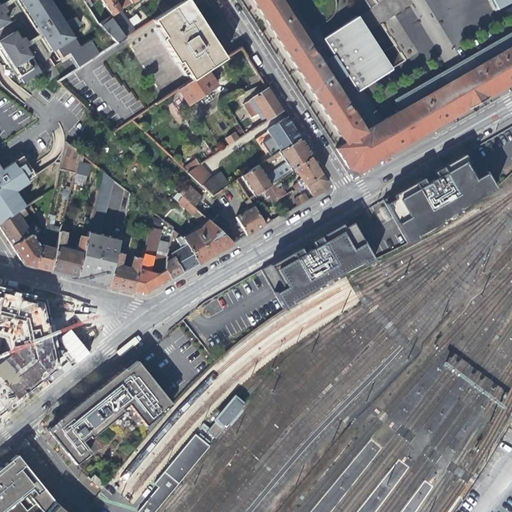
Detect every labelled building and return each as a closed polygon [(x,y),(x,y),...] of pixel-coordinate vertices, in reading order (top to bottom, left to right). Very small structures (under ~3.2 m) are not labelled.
[(0,5),(2,9),(16,0),(7,0),(0,4),(0,5)] [(20,0),(37,27),(34,28),(38,35),(41,33),(43,36),(52,51),(74,38),(70,31),(81,25),(76,17),(65,24),(50,0),(20,0)] [(99,0),(110,16),(119,10),(113,0),(131,0),(133,2),(136,0),(99,0)] [(179,62),(191,81),(211,68),(224,59),(220,53),(217,49),(213,42),(209,35),(189,4),(186,0),(182,0),(160,15),(152,20),(155,25),(163,37),(160,39),(176,64),(179,62)] [(165,0),(156,8),(160,15),(182,0),(165,0)] [(511,33),(394,100),(400,111),(411,104),(422,123),(411,129),(417,138),(478,104),(511,84),(511,0),(253,0),(345,142),(378,123),(359,92),(393,69),(359,16),(324,39),(316,25),(309,31),(288,0),(511,0),(511,33)] [(511,2),(511,0),(488,0),(494,12),(511,2)] [(134,32),(119,10),(110,16),(109,17),(99,23),(116,43),(134,32)] [(24,48),(43,36),(41,33),(38,35),(22,45),(24,48)] [(9,34),(0,39),(0,57),(18,86),(35,76),(21,50),(24,48),(22,45),(19,40),(14,43),(9,34)] [(69,57),(76,69),(99,54),(91,41),(80,48),(77,44),(68,50),(66,47),(55,54),(60,62),(69,57)] [(218,80),(211,68),(191,81),(178,90),(188,104),(196,99),(200,106),(212,99),(207,91),(212,87),(215,85),(214,82),(218,80)] [(261,124),(281,111),(274,101),(267,89),(266,88),(247,101),(261,124)] [(374,163),(417,138),(411,129),(422,123),(411,104),(400,111),(378,123),(345,142),(335,148),(350,169),(361,171),(374,163)] [(259,144),(268,157),(278,151),(298,137),(285,118),(280,121),(266,130),(270,136),(259,144)] [(228,146),(237,140),(233,134),(224,140),(228,146)] [(304,147),(298,137),(278,151),(280,154),(285,163),(290,170),(292,169),(310,157),(307,152),(305,148),(304,147)] [(73,172),(78,153),(72,149),(64,143),(58,168),(73,172)] [(280,154),(278,151),(268,157),(258,164),(260,167),(280,154)] [(432,174),(383,202),(406,241),(495,190),(481,165),(476,169),(468,153),(432,174)] [(0,222),(24,206),(14,191),(36,177),(34,175),(22,156),(0,170),(0,222)] [(305,185),(321,174),(315,164),(310,157),(292,169),(302,186),(305,185)] [(181,168),(186,173),(197,166),(193,161),(181,168)] [(85,186),(90,164),(79,162),(74,184),(85,186)] [(290,170),(285,163),(265,175),(270,183),(274,180),(290,170)] [(198,164),(197,166),(186,173),(211,196),(227,185),(218,170),(209,176),(198,164)] [(266,186),(270,183),(265,175),(260,167),(258,164),(241,175),(253,194),(266,186)] [(98,252),(104,227),(115,183),(109,178),(100,171),(84,237),(74,278),(85,280),(91,282),(94,269),(97,270),(98,268),(102,269),(106,254),(98,252)] [(321,174),(305,185),(313,197),(324,191),(325,186),(326,182),(321,174)] [(283,195),(274,180),(270,183),(266,186),(272,198),(274,200),(283,195)] [(177,193),(181,197),(191,206),(199,198),(185,185),(177,193)] [(254,209),(272,198),(266,186),(253,194),(248,198),(254,209)] [(290,200),(294,208),(306,201),(302,193),(290,200)] [(195,211),(191,206),(181,197),(177,201),(191,215),(195,211)] [(234,217),(245,236),(252,232),(264,226),(254,209),(248,198),(242,201),(248,210),(234,217)] [(24,206),(0,222),(0,231),(1,234),(9,246),(38,229),(40,223),(39,221),(32,226),(31,225),(26,228),(19,218),(31,209),(28,204),(24,206)] [(192,214),(198,224),(206,220),(200,210),(192,214)] [(216,214),(208,223),(231,244),(235,242),(237,241),(225,229),(228,225),(216,214)] [(46,218),(39,246),(34,268),(41,270),(49,272),(55,248),(48,246),(50,237),(47,237),(51,220),(46,218)] [(200,228),(182,238),(196,264),(213,255),(227,246),(231,244),(208,223),(200,227),(200,228)] [(313,242),(261,271),(285,312),(345,278),(374,261),(360,236),(353,239),(345,223),(313,242)] [(60,225),(55,248),(49,272),(62,275),(74,278),(84,237),(77,236),(73,249),(61,246),(65,227),(60,225)] [(94,269),(91,282),(107,286),(117,245),(120,231),(104,227),(98,252),(106,254),(102,269),(98,268),(97,270),(94,269)] [(147,227),(140,256),(131,292),(137,293),(143,294),(170,279),(163,269),(156,272),(147,270),(158,230),(147,227)] [(40,231),(38,229),(9,246),(14,253),(22,265),(29,267),(34,268),(39,246),(37,243),(40,231)] [(170,253),(172,257),(181,273),(189,268),(196,264),(182,238),(181,236),(172,230),(170,237),(173,237),(179,248),(170,253)] [(124,247),(117,245),(107,286),(118,289),(131,292),(140,256),(133,254),(130,266),(127,266),(128,265),(124,264),(123,266),(121,264),(124,247)] [(162,267),(163,269),(170,279),(175,276),(181,273),(172,257),(164,261),(162,267)] [(44,300),(0,289),(0,332),(3,333),(7,351),(0,356),(0,411),(57,366),(44,300)] [(101,427),(122,410),(120,408),(126,403),(148,430),(171,404),(133,358),(46,428),(74,463),(89,451),(82,442),(95,432),(101,427)] [(231,398),(204,430),(212,437),(240,405),(231,398)] [(138,511),(155,511),(209,445),(195,434),(155,483),(158,486),(138,511)] [(47,494),(14,453),(0,465),(0,511),(42,511),(52,500),(47,494)] [(104,484),(93,474),(89,478),(100,488),(104,484)] [(65,511),(52,500),(42,511),(65,511)]
